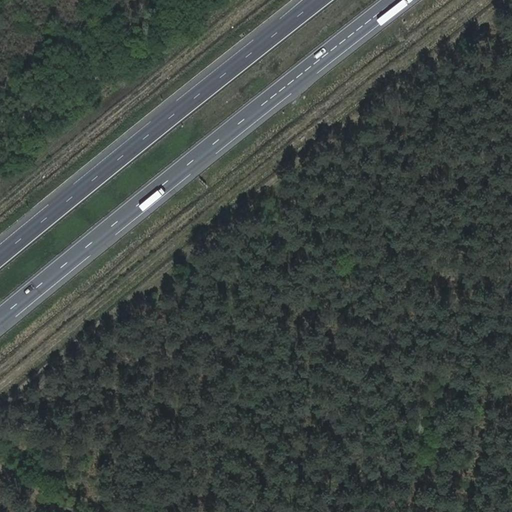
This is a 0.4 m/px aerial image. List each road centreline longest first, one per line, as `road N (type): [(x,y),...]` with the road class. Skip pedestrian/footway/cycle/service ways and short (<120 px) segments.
road 1 (track): [(511,0),(0,413)]
road 2 (motorway): [(0,320),(399,0)]
road 3 (motorway): [(318,0),(0,258)]
